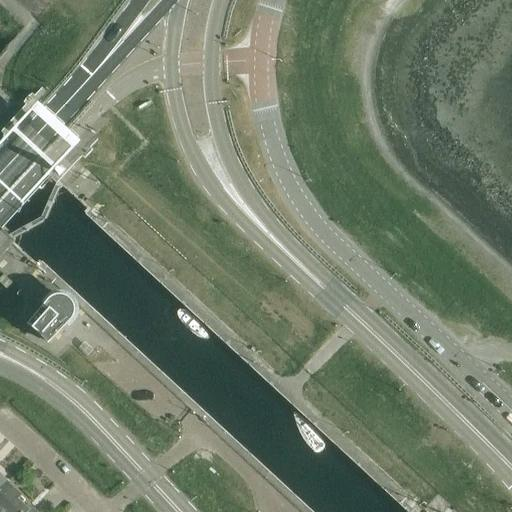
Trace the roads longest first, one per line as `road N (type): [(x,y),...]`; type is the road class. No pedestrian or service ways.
road 1 (tertiary): [(511,421),(332,248),(288,194),(263,126),(255,62),(271,0)]
road 2 (primary): [(183,0),(172,90),(204,179),(242,227),(365,323)]
road 3 (primary): [(365,323),(240,191),(214,108),(211,64),(223,0)]
road 4 (primary): [(511,469),(365,323)]
road 5 (primary): [(46,381),(175,511)]
road 6 (primary): [(0,176),(108,58)]
road 7 (unclassified): [(100,511),(0,422)]
